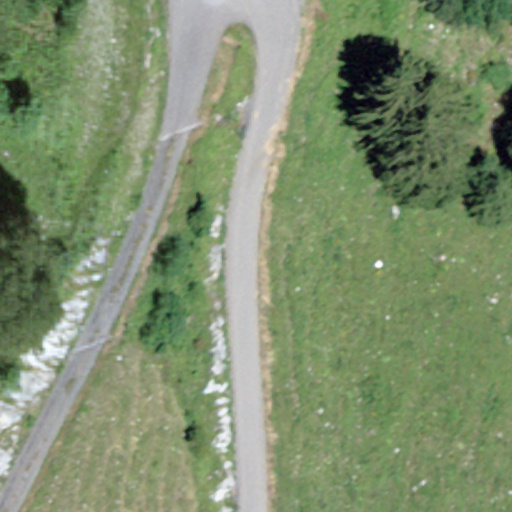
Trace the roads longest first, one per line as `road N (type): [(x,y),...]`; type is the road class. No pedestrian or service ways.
road 1 (track): [(7,511),(168,145),(203,0)]
road 2 (track): [(280,0),(289,50),(250,244),(261,511)]
